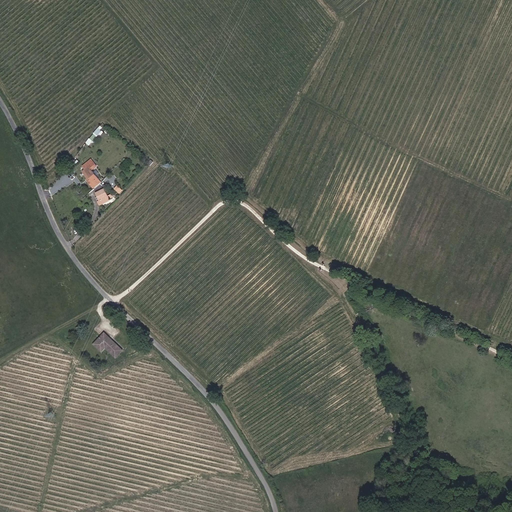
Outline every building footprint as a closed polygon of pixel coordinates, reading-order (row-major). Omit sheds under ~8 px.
[(88,141),(91,144),(103,130),(100,127),(88,141)] [(102,182),(92,170),(97,166),(92,159),(83,167),(85,170),(82,172),(88,179),(86,180),(93,189),(102,182)] [(108,196),(104,188),(95,193),(97,197),(99,200),(98,201),(100,205),(110,200),(110,199),(113,197),(112,194),(108,196)] [(123,350),(104,333),(94,344),(102,352),(105,347),(116,358),(123,350)] [(116,498),(126,491),(123,488),(114,495),(116,498)]
